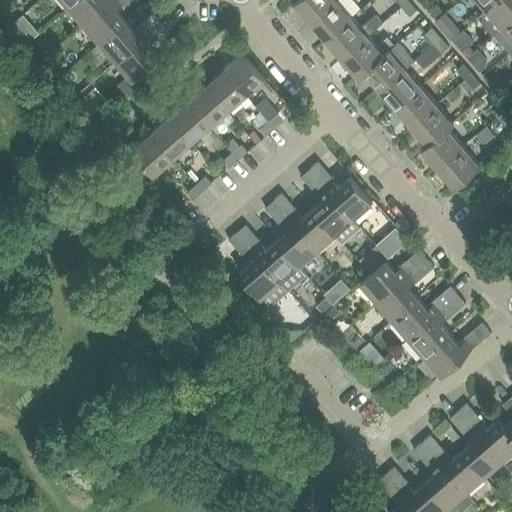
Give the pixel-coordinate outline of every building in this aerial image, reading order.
[(74,0),(69,5),(85,23),(111,0),(74,0)] [(111,0),(85,23),(101,41),(126,20),(116,9),(122,4),(123,6),(129,0),(111,0)] [(296,0),(294,2),(310,21),(333,0),(296,0)] [(333,0),(310,21),(326,39),(352,16),(337,0),(333,0)] [(409,0),(406,0),(401,5),(410,16),(417,9),(409,0)] [(511,0),(496,0),(486,9),(477,16),(493,35),(494,34),(503,27),(511,18),(511,0)] [(479,0),(486,9),(496,0),(479,0)] [(147,17),(147,18),(154,26),(161,20),(153,12),(147,17)] [(446,12),(436,20),(451,39),(461,30),(446,12)] [(14,21),(12,23),(28,41),(38,33),(22,14),(14,21)] [(326,39),(342,57),(368,34),(383,21),(376,14),(361,27),(352,16),(326,39)] [(101,41),(117,60),(154,26),(147,18),(139,24),(140,25),(135,30),(126,20),(101,41)] [(511,18),(503,27),(494,34),(509,51),(511,49),(511,18)] [(154,26),(117,60),(129,74),(118,84),(121,88),(128,95),(149,76),(143,70),(158,57),(158,56),(148,45),(153,41),(154,42),(162,35),(161,34),(154,26)] [(425,33),(433,42),(440,36),(432,26),(425,33)] [(368,34),(342,57),(358,76),(364,71),(384,53),(383,52),(389,47),(393,44),(387,37),(377,45),(368,34)] [(440,36),(433,42),(442,53),(449,46),(440,36)] [(380,89),(406,67),(415,59),(398,39),(383,52),(384,53),(364,71),(380,89)] [(433,42),(414,58),(415,59),(423,69),(442,53),(433,42)] [(469,45),(462,51),(467,57),(474,51),(469,45)] [(477,49),(468,57),(475,66),(484,57),(477,49)] [(242,51),(223,68),(246,94),(265,77),(242,51)] [(456,69),(464,79),(472,72),(463,62),(456,69)] [(380,89),(395,107),(421,84),(406,67),(380,89)] [(223,68),(205,83),(228,109),(239,99),(246,94),(223,68)] [(472,72),(464,79),(473,89),(480,82),(472,72)] [(496,75),(488,81),(496,89),(503,83),(496,75)] [(205,83),(187,99),(210,125),(228,109),(205,83)] [(93,84),(80,96),(94,112),(97,109),(107,100),(93,84)] [(395,107),(410,124),(436,102),(421,84),(395,107)] [(246,94),(239,99),(246,107),(252,101),(246,94)] [(264,96),(255,104),(269,120),(278,112),(264,96)] [(187,99),(169,115),(191,141),(210,125),(187,99)] [(488,106),(496,115),(504,109),(496,100),(488,106)] [(410,124),(426,143),(446,125),(447,126),(453,121),(436,102),(410,124)] [(504,109),(496,115),(504,125),(511,118),(504,109)] [(278,112),(269,120),(274,126),(284,118),(278,112)] [(169,115),(151,131),(173,157),(191,141),(169,115)] [(246,118),(240,123),(247,132),(253,127),(246,118)] [(274,126),(269,120),(259,129),(264,135),(274,126)] [(421,148),(437,167),(463,144),(447,126),(446,125),(426,143),(421,148)] [(485,125),(475,134),(483,143),(493,134),(485,125)] [(247,133),(255,142),(260,138),(252,128),(247,133)] [(173,157),(151,131),(132,147),(155,173),(173,157)] [(233,138),(226,144),(232,151),(238,158),(247,150),(242,143),(239,145),(233,138)] [(463,144),(437,167),(454,186),(480,163),(463,144)] [(238,158),(232,151),(223,160),(228,166),(238,158)] [(319,160),(310,168),(353,217),(372,201),(350,175),(338,185),(334,180),(335,179),(319,160)] [(313,208),(335,233),(342,242),(361,226),(353,217),(310,168),(301,176),(317,194),(318,193),(323,198),(313,208)] [(205,175),(196,183),(202,189),(211,181),(205,175)] [(202,189),(196,183),(186,191),(192,198),(202,189)] [(283,192),(274,199),(316,248),(335,233),(313,208),(302,217),(297,211),(298,210),(283,192)] [(287,230),(276,239),(298,264),(316,248),(274,199),(265,207),(281,225),(282,224),(287,230)] [(246,223),(237,231),(281,279),(289,288),(306,273),(298,264),(276,239),(266,248),(261,243),(262,242),(246,223)] [(237,231),(229,238),(245,257),(246,256),(251,261),(239,271),(261,296),(269,306),(289,288),(281,279),(237,231)] [(394,231),(378,245),(389,257),(404,243),(394,231)] [(360,281),(377,300),(426,257),(419,248),(400,264),(401,266),(396,270),(386,259),(377,266),(370,273),(360,281)] [(377,300),(393,318),(418,296),(409,286),(414,281),(415,282),(434,266),(426,257),(377,300)] [(230,258),(222,265),(228,272),(236,265),(230,258)] [(371,259),(363,266),(370,273),(377,266),(371,259)] [(393,318),(409,336),(458,293),(450,284),(431,300),(432,302),(427,306),(418,296),(393,318)] [(331,288),(324,294),(333,304),(340,298),(331,288)] [(409,336),(425,354),(450,332),(440,322),(446,317),(447,318),(466,301),(458,293),(409,336)] [(324,300),(315,308),(322,315),(325,312),(330,307),(324,300)] [(333,307),(325,313),(331,320),(339,313),(333,307)] [(450,332),(425,354),(441,373),(472,346),(472,347),(491,331),(491,330),(482,320),(463,337),(464,338),(459,342),(450,332)] [(352,325),(343,333),(353,343),(361,335),(352,325)] [(290,330),(280,329),(291,341),(302,331),(290,330)] [(384,362),(376,369),(382,377),(391,369),(384,362)] [(511,411),(511,418),(505,424),(511,432),(511,396),(511,395),(503,403),(509,411),(511,410),(511,411)] [(467,402),(459,409),(502,459),(511,449),(511,432),(505,424),(498,417),(487,427),(483,421),(484,420),(467,402)] [(472,440),(462,449),(483,474),(502,459),(459,409),(450,417),(466,436),(467,435),(472,440)] [(451,423),(444,429),(454,440),(460,434),(451,423)] [(431,433),(422,441),(465,490),(483,474),(462,449),(451,458),(446,453),(447,452),(431,433)] [(436,472),(425,481),(447,506),(465,490),(422,441),(414,449),(430,467),(431,466),(436,472)] [(395,465),(386,472),(420,511),(440,511),(447,506),(425,481),(415,490),(410,484),(411,483),(395,465)] [(420,511),(386,472),(377,480),(393,498),(395,498),(399,503),(389,511),(420,511)]
